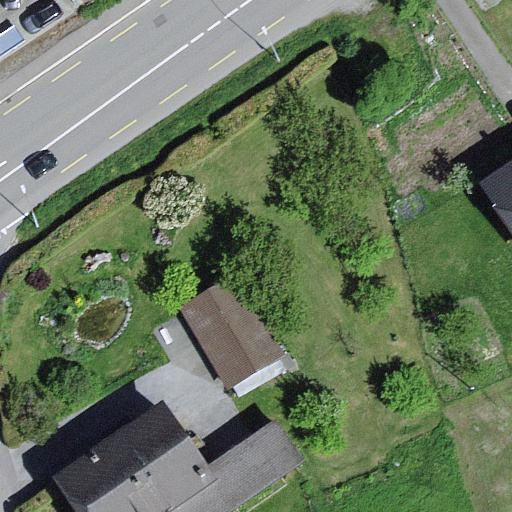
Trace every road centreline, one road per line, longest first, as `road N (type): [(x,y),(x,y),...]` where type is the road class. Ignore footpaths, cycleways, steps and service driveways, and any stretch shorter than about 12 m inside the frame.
road 1 (primary): [(0,198),(280,0)]
road 2 (primary): [(182,0),(0,123)]
